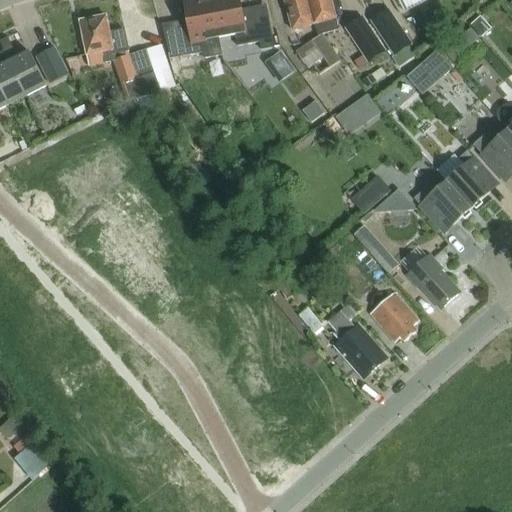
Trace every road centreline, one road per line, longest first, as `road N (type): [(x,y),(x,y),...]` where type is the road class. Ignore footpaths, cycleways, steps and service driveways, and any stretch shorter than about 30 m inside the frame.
road 1 (unclassified): [(256,511),(178,367),(0,202)]
road 2 (unclassified): [(276,511),(511,304)]
